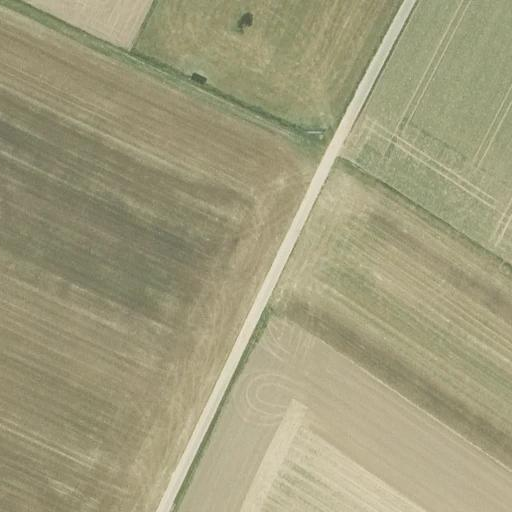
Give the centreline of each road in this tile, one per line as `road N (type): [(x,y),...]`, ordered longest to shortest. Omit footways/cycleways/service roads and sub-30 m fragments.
road 1 (track): [(0,2),(330,157),(511,277)]
road 2 (track): [(162,511),(412,0)]
